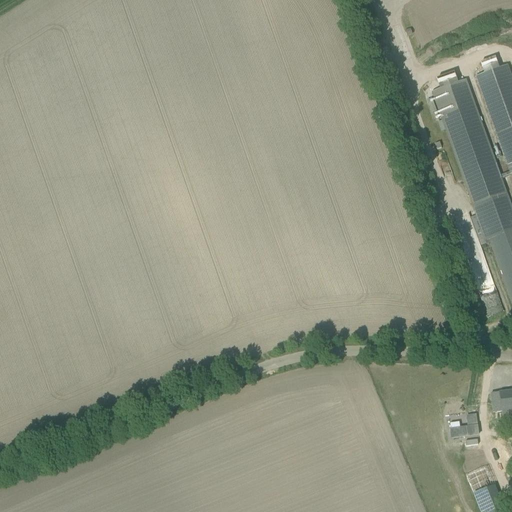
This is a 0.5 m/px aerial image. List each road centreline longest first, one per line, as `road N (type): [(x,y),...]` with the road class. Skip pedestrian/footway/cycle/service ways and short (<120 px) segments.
road 1 (unclassified): [(0,477),(265,366),(351,349),(490,355)]
road 2 (unclassified): [(490,355),(352,0)]
